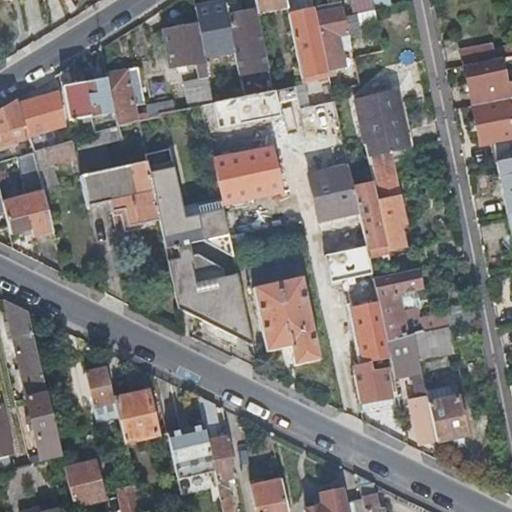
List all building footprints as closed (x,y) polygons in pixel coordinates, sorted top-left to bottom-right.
[(195,5),(198,23),(204,54),(218,51),(212,23),(228,20),(227,15),(225,4),(224,0),(202,0),(203,4),(195,5)] [(269,67),(257,12),(256,7),(245,9),(243,0),(225,4),(227,15),(229,14),(241,73),(257,69),(269,67)] [(285,0),(254,0),(256,7),(257,12),(287,6),(285,0)] [(374,9),(374,8),(372,0),(341,0),(342,2),(343,6),(345,15),(374,9)] [(346,24),(376,19),(374,9),(345,15),(343,6),(330,9),(315,12),(318,24),(327,69),(344,66),(337,35),(348,32),(346,24)] [(196,105),(199,104),(213,101),(211,91),(210,85),(204,54),(198,23),(164,29),(171,67),(187,64),(197,66),(199,78),(191,80),(196,105)] [(329,75),(327,69),(318,24),(307,26),(309,37),(299,39),(308,79),(329,75)] [(500,56),(511,53),(511,43),(493,47),(492,42),(460,49),(463,63),(500,56)] [(471,104),(511,95),(511,79),(505,81),(500,56),(463,63),(471,104)] [(157,112),(173,109),(171,100),(144,105),(145,110),(136,113),(133,102),(144,100),(137,68),(105,73),(106,78),(115,125),(136,119),(136,118),(157,112)] [(58,92),(63,91),(62,86),(59,72),(51,77),(54,93),(58,92)] [(97,131),(115,125),(106,78),(84,82),(90,115),(94,132),(97,131)] [(243,95),(273,89),(271,78),(241,84),(241,85),(243,95)] [(68,119),(90,115),(84,82),(62,86),(63,91),(68,119)] [(305,131),(339,124),(334,100),(299,107),(294,85),(273,89),(243,95),(213,101),(199,104),(205,130),(279,114),(287,151),(308,147),(305,131)] [(213,101),(243,95),(241,85),(224,88),(211,91),(213,101)] [(397,89),(355,98),(365,144),(367,154),(391,149),(405,146),(406,146),(399,112),(401,112),(397,89)] [(18,104),(28,135),(33,150),(49,145),(44,130),(64,124),(58,92),(54,93),(18,104)] [(495,160),(511,156),(511,123),(510,115),(511,115),(511,95),(471,104),(479,143),(492,141),(495,160)] [(0,144),(28,135),(18,104),(16,98),(0,107),(0,144)] [(104,149),(141,138),(136,119),(115,125),(97,131),(103,149),(104,149)] [(94,132),(71,138),(33,150),(42,188),(59,183),(54,164),(76,157),(103,149),(97,131),(94,132)] [(214,157),(224,206),(285,193),(275,144),(214,157)] [(318,219),(358,210),(353,187),(344,149),(344,145),(339,146),(341,156),(325,171),(309,174),(318,219)] [(222,208),(220,196),(180,205),(167,147),(144,152),(145,160),(159,220),(178,308),(227,329),(251,340),(236,273),(227,276),(224,266),(218,263),(216,267),(213,265),(197,258),(194,259),(190,241),(227,232),(222,208)] [(76,157),(80,176),(110,169),(104,149),(103,149),(76,157)] [(367,154),(373,182),(373,183),(377,200),(382,221),(388,249),(390,249),(402,246),(403,246),(398,223),(405,222),(390,151),(392,151),(391,149),(367,154)] [(42,188),(33,150),(13,156),(25,196),(1,202),(8,226),(9,231),(31,226),(33,234),(52,230),(43,191),(42,188)] [(506,214),(511,212),(511,156),(495,160),(506,214)] [(128,226),(159,220),(145,160),(110,169),(80,176),(82,185),(86,206),(109,201),(111,212),(123,209),(128,226)] [(367,256),(388,252),(388,249),(382,221),(377,200),(373,183),(373,182),(353,187),(358,210),(365,245),(367,256)] [(376,295),(372,277),(367,256),(365,245),(326,253),(337,304),(376,295)] [(447,324),(444,312),(420,317),(418,307),(401,310),(397,292),(414,288),(420,287),(416,267),(414,268),(372,277),(376,295),(383,330),(386,341),(406,334),(412,332),(423,329),(447,324)] [(290,345),(294,364),(320,359),(302,276),(253,286),(266,350),(290,345)] [(418,307),(414,288),(397,292),(401,310),(418,307)] [(27,310),(4,299),(31,415),(32,422),(41,460),(61,456),(59,446),(58,441),(27,310)] [(477,318),(473,301),(443,307),(444,312),(447,324),(477,318)] [(453,352),(447,324),(423,329),(412,332),(417,353),(418,359),(453,352)] [(371,360),(389,357),(386,341),(383,330),(344,338),(350,365),(352,364),(371,360)] [(417,353),(412,332),(406,334),(386,341),(389,357),(390,359),(417,353)] [(417,443),(436,439),(423,382),(418,359),(417,353),(390,359),(393,375),(411,372),(416,398),(408,399),(417,443)] [(372,368),(371,360),(352,364),(360,402),(392,394),(385,365),(372,368)] [(106,365),(84,370),(92,404),(114,399),(113,397),(106,365)] [(423,382),(436,439),(464,433),(456,394),(432,400),(428,381),(423,382)] [(113,397),(114,399),(115,404),(122,437),(123,439),(156,431),(147,389),(113,397)] [(214,403),(196,394),(202,423),(203,428),(219,424),(214,403)] [(114,399),(92,404),(93,409),(115,404),(114,399)] [(9,437),(1,402),(0,401),(0,467),(6,467),(3,455),(8,454),(5,438),(9,437)] [(202,423),(166,430),(176,477),(213,469),(205,433),(203,428),(202,423)] [(205,433),(213,469),(222,511),(233,511),(226,478),(237,476),(228,434),(211,438),(210,432),(205,433)] [(127,457),(123,439),(122,437),(108,441),(112,460),(127,457)] [(64,466),(72,505),(103,497),(94,459),(64,466)] [(364,511),(385,511),(384,505),(379,506),(375,491),(374,491),(371,480),(357,473),(362,497),(364,511)] [(257,511),(288,511),(281,478),(252,485),(257,511)] [(137,511),(131,483),(117,486),(123,511),(137,511)] [(364,511),(362,497),(343,501),(340,487),(319,492),(321,504),(308,507),(308,511),(364,511)]
